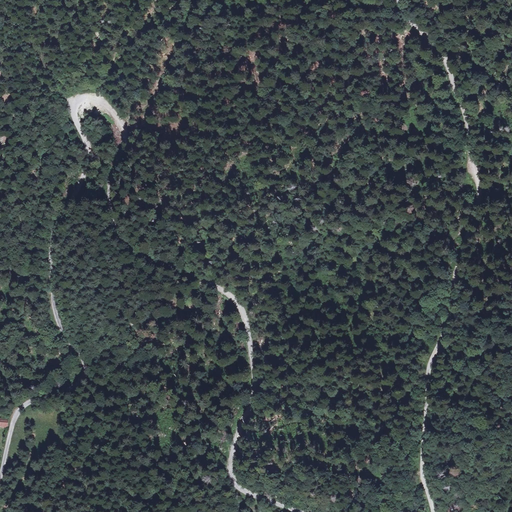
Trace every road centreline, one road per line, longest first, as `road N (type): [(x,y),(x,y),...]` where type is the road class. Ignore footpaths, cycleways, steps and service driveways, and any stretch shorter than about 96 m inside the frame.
road 1 (unclassified): [(89,97),(117,120),(121,136),(109,185),(125,243),(213,285),(240,309),(253,388),(232,446),(235,482),(297,511)]
road 2 (unclassified): [(433,511),(423,474),(428,372),(477,191),(442,53),(419,31),(405,0)]
road 3 (unclassified): [(89,97),(75,106),(85,142),(52,227),(50,266),(62,330),(84,368),(72,386),(21,409),(0,476)]
